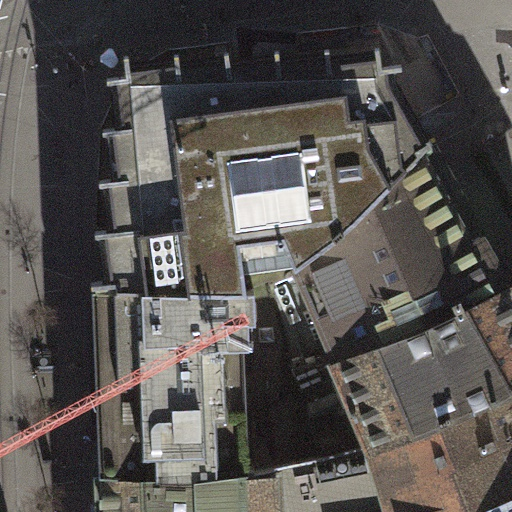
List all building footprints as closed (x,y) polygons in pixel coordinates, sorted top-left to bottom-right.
[(432,143),(398,81),(396,64),(382,66),(380,50),(330,56),(330,51),(281,58),(280,53),(230,60),(229,55),(180,61),(179,56),(126,63),(127,75),(108,77),(108,82),(111,82),(117,127),(103,128),(104,134),(107,133),(113,178),(99,180),(100,184),(102,184),(108,228),(96,230),(96,234),(99,234),(105,280),(92,280),(92,289),(231,292),(251,287),(255,285),(282,275),(295,270),(293,263),(309,256),(344,231),(432,143)] [(375,345),(510,284),(432,143),(344,231),(309,256),(293,263),(295,270),(336,358),(375,345)] [(373,445),(511,388),(511,287),(510,284),(375,345),(336,358),(298,371),(321,453),(365,442),(373,445)] [(231,292),(92,289),(99,474),(196,477),(249,468),(245,344),(250,344),(248,319),(256,318),(255,285),(251,287),(231,292)] [(511,511),(511,388),(373,445),(365,442),(321,453),(293,460),(249,468),(196,477),(99,474),(100,511),(511,511)]
